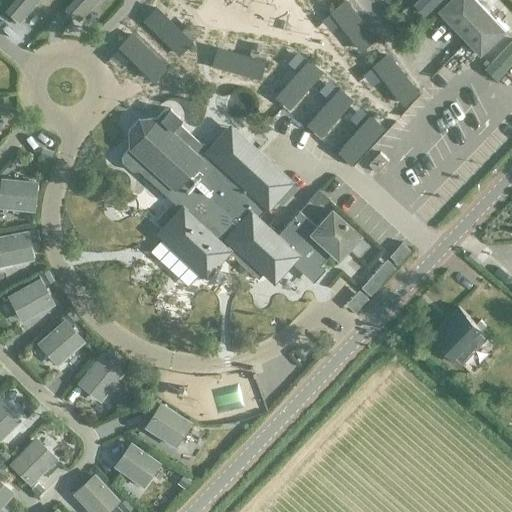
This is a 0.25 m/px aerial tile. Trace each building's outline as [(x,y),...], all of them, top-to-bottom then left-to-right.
[(15,0),(7,11),(20,22),(39,0),(15,0)] [(74,0),(66,8),(79,21),(98,0),(74,0)] [(375,36),(346,0),(340,0),(330,8),(360,47),(375,36)] [(419,0),(415,5),(425,15),(441,0),(419,0)] [(476,0),(450,0),(439,11),(481,54),(506,31),(476,0)] [(156,7),(143,20),(178,54),(190,42),(156,7)] [(129,32),(116,46),(152,81),(165,67),(129,32)] [(511,42),(486,70),(498,80),(511,65),(511,42)] [(263,60),(215,47),(210,65),(259,78),(263,60)] [(418,90),(387,51),(374,62),(404,101),(418,90)] [(274,94),(288,107),(321,70),(306,57),(274,94)] [(306,123),(320,135),(352,98),(339,86),(306,123)] [(128,147),(121,156),(121,161),(132,171),(137,171),(138,170),(181,209),(163,229),(163,236),(149,251),(188,286),(201,271),(208,271),(219,259),(219,250),(225,249),(254,276),(255,275),(252,272),(258,265),(269,276),(277,266),(281,270),(295,255),(318,276),(324,269),(319,264),(338,244),(344,249),(358,234),(331,210),(316,226),(299,210),(275,236),(253,215),(263,203),(267,206),(290,181),(233,130),(226,130),(215,142),(216,150),(209,151),(180,124),(180,123),(180,118),(170,108),(164,108),(157,117),(138,118),(128,129),(128,147)] [(338,149),(351,161),(384,126),(370,114),(338,149)] [(377,172),(389,160),(380,151),(368,163),(377,172)] [(1,195),(0,206),(0,207),(12,209),(12,207),(32,209),(35,182),(4,179),(2,196),(1,195)] [(0,266),(11,264),(11,262),(31,258),(26,232),(0,236),(0,266)] [(24,320),(35,314),(34,313),(52,303),(39,279),(11,294),(19,309),(18,309),(24,320)] [(481,320),(477,323),(459,305),(431,334),(462,363),(489,335),(483,329),(487,325),(481,320)] [(58,363),(67,355),(66,354),(82,341),(64,321),(40,341),(51,353),(50,354),(58,363)] [(102,399),(109,390),(108,389),(121,373),(100,356),(80,380),(93,390),(92,392),(102,399)] [(0,437),(9,429),(10,430),(19,421),(10,412),(9,413),(0,403),(0,437)] [(178,434),(187,420),(160,404),(146,426),(163,437),(163,439),(173,445),(179,435),(178,434)] [(45,467),(46,468),(54,459),(46,451),(45,452),(33,441),(12,463),(31,482),(45,467)] [(147,475),(156,461),(131,443),(115,465),(132,477),(131,478),(141,485),(148,475),(147,475)] [(103,509),(115,498),(94,475),(74,493),(88,508),(87,509),(89,511),(102,511),(104,510),(103,509)] [(0,482),(0,504),(11,492),(0,482)]
